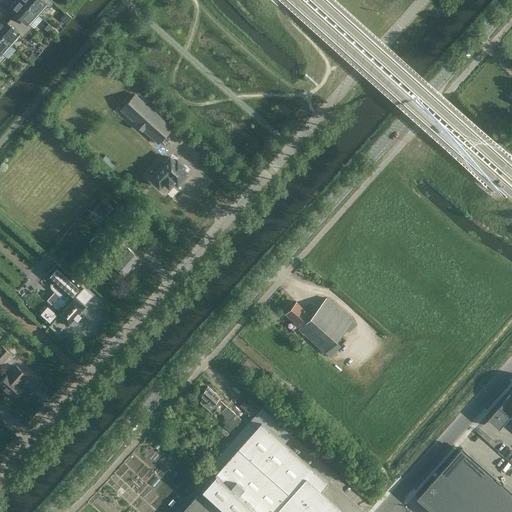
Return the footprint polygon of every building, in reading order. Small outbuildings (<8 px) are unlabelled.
[(39,15),(22,0),(15,0),(10,6),(11,6),(10,7),(16,12),(11,17),(28,32),(33,27),(30,24),(39,15)] [(50,8),(54,2),(51,0),(22,0),(39,15),(47,5),(50,8)] [(28,32),(11,17),(7,22),(1,17),(1,18),(0,17),(0,33),(12,45),(20,35),(23,37),(28,32)] [(3,54),(12,45),(0,33),(0,63),(6,56),(3,54)] [(135,94),(121,109),(137,123),(136,124),(142,130),(143,129),(159,143),(172,128),(135,94)] [(170,157),(150,179),(159,186),(164,181),(169,186),(174,181),(177,184),(188,172),(183,168),(184,166),(177,159),(176,161),(170,157)] [(126,276),(141,260),(121,243),(109,257),(114,261),(112,263),(126,276)] [(36,313),(50,325),(58,316),(68,325),(75,318),(77,319),(78,319),(76,317),(78,314),(80,316),(81,315),(79,314),(86,306),(75,297),(83,288),(57,264),(46,276),(52,282),(51,283),(51,285),(52,287),(53,289),(55,290),(57,290),(59,290),(60,288),(70,297),(58,310),(47,301),(36,313)] [(325,352),(352,321),(327,298),(312,315),(297,301),(286,313),(301,327),(299,329),(325,352)] [(0,364),(11,353),(2,345),(0,346),(0,364)] [(9,373),(0,382),(0,385),(14,398),(24,387),(19,382),(26,374),(16,365),(9,373)] [(230,431),(241,419),(218,398),(219,397),(208,386),(201,394),(207,400),(204,403),(213,412),(216,409),(229,421),(224,426),(230,431)] [(511,392),(490,418),(498,425),(508,413),(511,416),(511,392)] [(240,405),(252,416),(260,407),(248,396),(240,405)] [(228,511),(332,511),(336,507),(324,496),(319,492),(328,482),(261,422),(202,488),(228,511)] [(511,511),(511,492),(463,448),(462,448),(438,475),(437,477),(418,498),(434,511),(511,511)] [(180,511),(228,511),(202,488),(180,511)]
